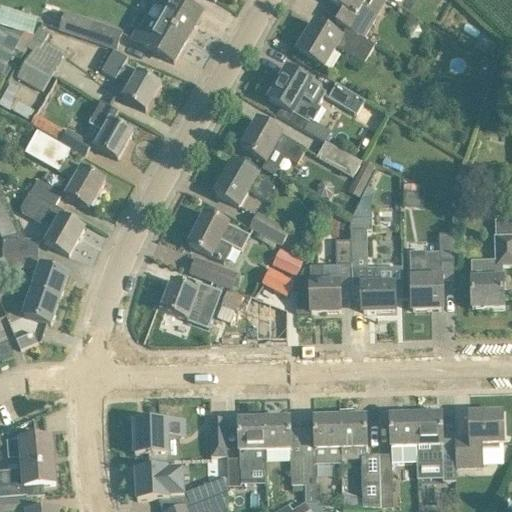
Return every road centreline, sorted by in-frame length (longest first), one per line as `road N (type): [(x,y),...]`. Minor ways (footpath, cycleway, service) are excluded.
road 1 (tertiary): [(93,380),(111,287),(135,230),(268,0)]
road 2 (residential): [(93,380),(511,367)]
road 3 (tertiary): [(98,511),(93,380)]
